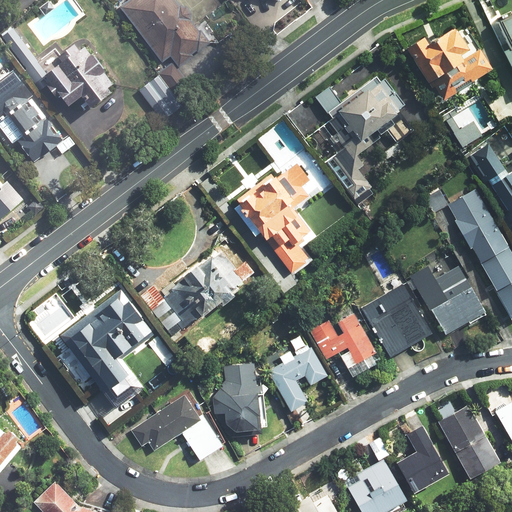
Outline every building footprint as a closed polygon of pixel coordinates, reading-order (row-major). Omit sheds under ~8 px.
[(160,63),(168,57),(176,67),(212,40),(202,26),(195,32),(170,0),(127,0),(118,7),(160,63)] [(511,16),(494,24),(506,49),(499,52),(506,69),(511,66),(511,16)] [(57,49),(39,63),(11,27),(1,35),(44,90),(49,97),(52,95),(62,109),(77,98),(87,111),(106,96),(102,91),(110,85),(81,49),(78,51),(73,45),(63,53),(67,57),(64,59),(57,49)] [(435,103),(489,70),(478,52),(468,58),(451,29),(425,45),(421,39),(402,50),(435,103)] [(157,75),(178,100),(192,88),(171,63),(157,75)] [(67,136),(61,141),(10,74),(0,81),(0,130),(11,145),(14,142),(31,163),(53,146),(62,158),(76,147),(67,136)] [(143,88),(163,112),(178,100),(157,75),(143,88)] [(329,88),(314,100),(329,120),(327,122),(336,134),(332,137),(341,149),(331,158),(351,184),(345,189),(358,204),(372,193),(355,171),(362,165),(354,155),(369,143),(365,137),(371,132),(376,138),(384,132),(393,144),(411,129),(402,117),(397,112),(403,107),(383,81),(367,93),(362,87),(341,104),(329,88)] [(491,198),(511,227),(511,173),(510,170),(507,173),(489,148),(473,160),(498,193),(491,198)] [(306,156),(300,149),(290,157),(296,164),(306,156)] [(292,247),(306,237),(287,211),(305,198),(285,171),(271,180),(268,176),(236,200),(265,240),(270,236),(278,247),(287,240),(292,247)] [(0,219),(23,200),(8,182),(0,188),(0,219)] [(447,207),(507,318),(510,322),(511,321),(511,256),(478,195),(474,187),(448,202),(444,194),(425,205),(431,216),(447,207)] [(242,262),(231,271),(216,251),(159,294),(154,287),(141,296),(147,304),(170,335),(196,316),(199,319),(217,305),(220,309),(232,299),(227,293),(251,274),(242,262)] [(434,280),(426,267),(408,277),(442,334),(482,310),(455,267),(434,280)] [(427,333),(400,284),(358,307),(386,356),(427,333)] [(58,337),(83,370),(75,376),(87,391),(95,385),(114,409),(141,388),(121,361),(153,336),(118,290),(58,337)] [(336,336),(328,321),(308,331),(322,358),(336,351),(349,378),(373,365),(367,354),(372,351),(353,313),(335,321),(341,333),(336,336)] [(307,385),(323,376),(309,349),(266,371),(287,413),(305,403),(293,379),(302,374),(307,385)] [(261,383),(254,383),(253,364),(223,365),(223,395),(212,401),(212,413),(220,413),(220,421),(229,430),(255,430),(255,426),(262,425),(261,394),(262,394),(262,393),(263,393),(263,392),(264,392),(264,391),(264,390),(265,389),(265,388),(264,388),(264,387),(264,386),(264,385),(263,385),(263,384),(262,384),(261,383)] [(511,441),(511,397),(505,383),(480,396),(491,417),(495,415),(510,443),(511,441)] [(152,451),(179,434),(197,460),(222,443),(202,412),(195,417),(184,400),(170,409),(167,405),(130,429),(140,444),(146,441),(152,451)] [(498,462),(466,404),(435,421),(467,479),(498,462)] [(0,470),(20,447),(15,443),(0,430),(0,470)] [(411,451),(392,461),(407,491),(443,474),(421,431),(405,439),(411,451)] [(388,511),(404,504),(382,462),(342,482),(357,511),(388,511)] [(78,507),(53,481),(32,501),(42,511),(90,511),(91,510),(78,507)] [(311,501),(310,497),(294,505),(297,511),(335,511),(326,494),(311,501)]
